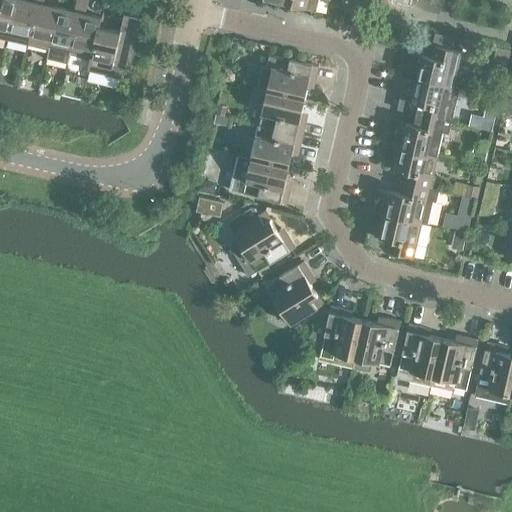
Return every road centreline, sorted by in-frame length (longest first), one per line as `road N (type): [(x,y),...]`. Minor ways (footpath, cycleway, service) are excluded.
road 1 (residential): [(194,13),(358,51),(334,175),(339,224),(369,273),(423,292),(511,304)]
road 2 (unclassified): [(0,150),(139,182),(159,143),(194,13)]
